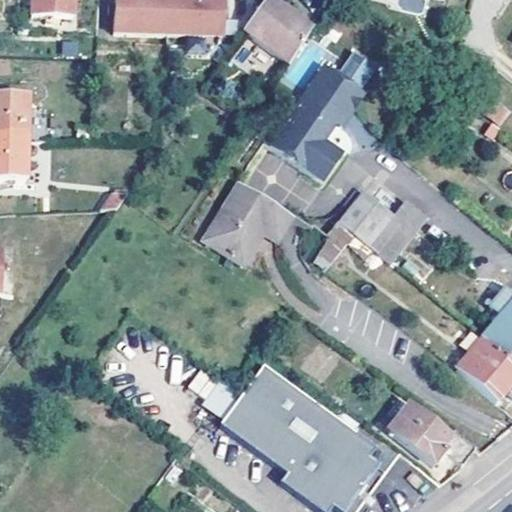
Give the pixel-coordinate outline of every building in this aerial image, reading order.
[(74,0),(32,0),(32,20),(74,21),(74,0)] [(117,0),(116,34),(171,37),(172,0),(117,0)] [(172,0),(171,37),(224,39),(226,0),(172,0)] [(296,53),(310,32),(289,19),(293,14),(272,0),(268,0),(244,33),(288,65),(296,53)] [(310,32),(314,26),(294,12),(293,14),(289,19),(310,32)] [(245,75),(262,65),(250,44),(233,53),(245,75)] [(343,119),(346,122),(360,102),(360,96),(323,71),(303,101),(316,111),(299,136),(292,136),(282,129),(271,146),(323,183),(341,159),(323,145),(337,128),(343,119)] [(0,143),(27,145),(28,103),(0,101),(0,143)] [(343,119),(337,128),(340,130),(346,122),(343,119)] [(27,145),(0,143),(0,186),(26,187),(27,145)] [(266,154),(247,185),(299,215),(317,184),(266,154)] [(350,239),(388,268),(427,221),(376,179),(337,229),(350,239)] [(291,219),(240,188),(206,244),(246,268),(265,237),(276,244),(291,219)] [(314,267),(326,275),(350,239),(337,229),(335,228),(327,241),(331,243),(314,267)] [(481,344),(511,370),(511,298),(504,293),(488,312),(497,321),(478,342),(481,344)] [(457,373),(497,407),(511,389),(511,370),(481,344),(457,373)] [(160,347),(144,366),(151,372),(166,353),(160,347)] [(74,372),(80,377),(86,369),(81,364),(74,372)] [(328,418),(261,370),(233,408),(227,404),(216,419),(222,424),(218,429),(283,477),(276,487),(311,511),(330,511),(332,511),(333,511),(347,511),(360,494),(378,470),(368,461),(375,453),(352,436),(357,429),(333,412),(328,418)] [(476,452),(454,434),(447,441),(408,409),(388,434),(432,469),(444,455),(461,468),(476,452)] [(0,428),(0,448),(0,449),(10,436),(0,428)]
